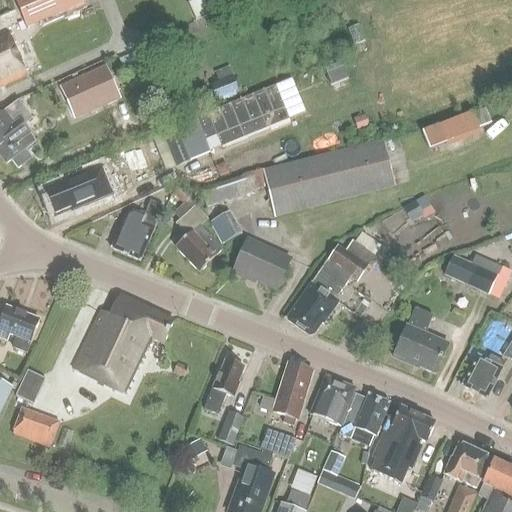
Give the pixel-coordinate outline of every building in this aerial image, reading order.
[(80,0),(15,0),(27,26),(82,3),(80,0)] [(0,87),(26,76),(8,35),(0,38),(0,87)] [(154,45),(129,51),(132,66),(157,59),(154,45)] [(323,70),(330,87),(347,80),(341,63),(323,70)] [(71,84),(60,89),(74,120),(85,115),(120,99),(106,68),(71,84)] [(228,69),(216,74),(219,83),(232,78),(228,69)] [(219,83),(211,86),(212,88),(217,101),(238,93),(232,78),(219,83)] [(205,142),(216,137),(221,148),(289,120),(275,86),(196,119),(205,142)] [(28,97),(14,105),(25,122),(38,113),(28,97)] [(485,109),(440,127),(424,134),(430,151),(478,132),(477,130),(491,125),(485,109)] [(16,123),(7,110),(0,115),(0,157),(6,164),(11,161),(18,170),(32,159),(25,150),(36,142),(20,121),(16,123)] [(177,126),(161,132),(176,168),(192,162),(177,126)] [(257,173),(201,192),(207,209),(257,192),(256,190),(269,187),(276,216),(397,185),(385,140),(257,173)] [(216,169),(218,175),(219,178),(229,174),(228,173),(226,165),(216,169)] [(44,222),(91,206),(83,181),(36,197),(44,222)] [(190,197),(180,187),(173,194),(183,204),(190,197)] [(163,207),(150,202),(144,215),(135,211),(126,215),(112,249),(140,261),(163,207)] [(412,222),(422,217),(414,203),(404,209),(412,222)] [(201,228),(208,221),(195,207),(176,225),(184,234),(190,228),(194,233),(176,249),(199,273),(223,251),(201,228)] [(242,235),(230,214),(212,224),(224,245),(242,235)] [(277,289),(290,260),(248,242),(234,273),(248,279),(249,277),(277,289)] [(346,252),(338,246),(284,320),(307,336),(313,335),(321,325),(322,326),(338,304),(334,301),(338,294),(340,295),(351,278),(356,282),(375,257),(354,242),(346,252)] [(445,275),(467,285),(489,295),(498,277),(454,257),(445,275)] [(163,343),(173,322),(120,298),(111,317),(100,312),(73,370),(123,394),(150,337),(163,343)] [(30,343),(39,322),(6,308),(0,322),(0,338),(8,342),(11,335),(16,337),(11,350),(25,356),(30,343)] [(415,308),(394,357),(435,375),(448,344),(425,334),(433,316),(415,308)] [(511,341),(502,359),(511,364),(511,341)] [(487,399),(505,364),(490,357),(487,362),(478,357),(462,387),(487,399)] [(237,382),(243,368),(225,361),(220,376),(217,375),(204,409),(218,415),(226,395),(234,398),(239,383),(237,382)] [(186,370),(187,369),(176,364),(173,372),(184,377),(185,374),(186,375),(188,371),(186,370)] [(297,419),(312,371),(287,364),(273,412),(284,415),(283,422),(293,425),(295,419),(297,419)] [(34,406),(46,380),(27,371),(15,397),(34,406)] [(353,394),(355,389),(327,377),(311,415),(339,427),(341,422),(353,394)] [(0,413),(11,389),(0,383),(0,413)] [(366,400),(355,395),(339,435),(349,440),(354,429),(374,439),(388,405),(368,396),(366,400)] [(426,443),(435,424),(401,408),(395,420),(388,417),(383,429),(385,431),(373,457),(377,459),(371,471),(401,484),(408,468),(411,469),(424,442),(426,443)] [(51,450),(61,424),(21,409),(11,434),(51,450)] [(243,420),(229,414),(218,442),(232,447),(243,420)] [(288,458),(293,440),(266,432),(260,450),(288,458)] [(207,454),(199,441),(183,450),(190,463),(207,454)] [(476,488),(489,459),(459,446),(453,459),(451,458),(444,474),(476,488)] [(243,469),(228,511),(260,511),(273,475),(268,473),(273,458),(239,447),(233,465),(243,469)] [(322,472),(337,479),(345,460),(330,453),(322,472)] [(511,511),(511,470),(493,462),(478,496),(487,500),(481,511),(511,511)] [(322,472),(316,485),(331,492),(337,479),(322,472)] [(433,501),(442,482),(431,477),(422,496),(433,501)] [(458,487),(447,511),(469,511),(477,494),(458,487)] [(422,496),(414,511),(427,511),(433,501),(422,496)] [(413,511),(416,505),(402,499),(396,511),(413,511)] [(304,511),(281,502),(277,511),(304,511)]
